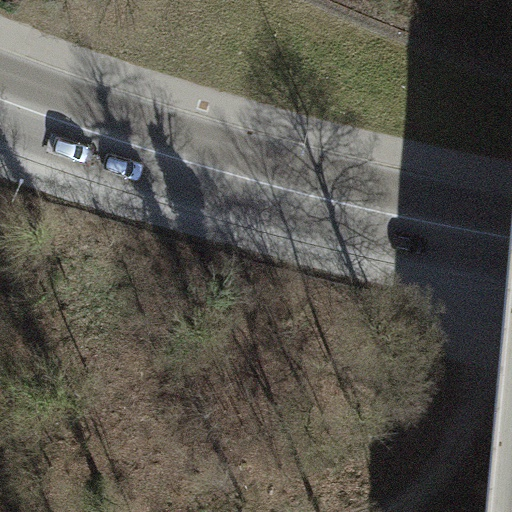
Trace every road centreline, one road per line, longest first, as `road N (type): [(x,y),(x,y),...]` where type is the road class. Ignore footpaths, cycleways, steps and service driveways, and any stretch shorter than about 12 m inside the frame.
road 1 (primary): [(0,98),(95,134),(405,219),(511,238)]
road 2 (track): [(489,296),(452,463),(407,511)]
